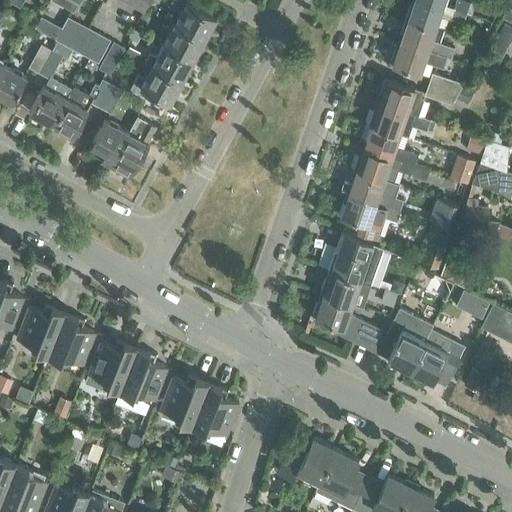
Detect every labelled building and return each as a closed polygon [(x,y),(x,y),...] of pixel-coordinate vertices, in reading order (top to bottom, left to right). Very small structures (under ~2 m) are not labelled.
[(135,0),(133,5),(144,11),(149,0),(135,0)] [(175,23),(204,39),(216,17),(184,0),(172,0),(170,5),(181,11),(175,23)] [(435,26),(442,5),(429,0),(410,0),(406,16),(435,26)] [(456,0),(453,8),(466,13),(470,2),(464,0),(456,0)] [(502,15),(511,20),(511,2),(510,1),(502,15)] [(466,13),(453,8),(450,19),(463,23),(466,13)] [(56,38),(77,49),(89,27),(68,15),(56,38)] [(398,39),(445,56),(450,57),(453,48),(430,41),(435,26),(406,16),(398,39)] [(164,44),(193,60),(204,39),(175,23),(164,44)] [(89,27),(77,49),(88,55),(100,33),(89,27)] [(100,33),(88,55),(98,61),(110,38),(100,33)] [(420,72),(423,62),(440,68),(445,56),(398,39),(390,62),(420,72)] [(99,67),(107,71),(111,73),(125,47),(114,40),(99,67)] [(39,72),(51,49),(41,43),(29,66),(39,72)] [(193,60),(164,44),(152,65),(181,81),(193,60)] [(137,57),(140,51),(129,45),(126,51),(137,57)] [(49,77),(51,76),(62,55),(51,49),(39,72),(49,77)] [(3,62),(0,67),(0,95),(12,101),(26,75),(3,62)] [(149,99),(152,93),(170,102),(181,81),(152,65),(144,80),(137,76),(130,89),(149,99)] [(428,83),(429,83),(457,94),(462,85),(463,82),(432,72),(428,83)] [(29,111),(53,124),(68,97),(67,96),(71,87),(51,76),(49,77),(45,84),(44,84),(29,111)] [(385,77),(377,101),(418,115),(419,113),(424,99),(421,97),(423,90),(385,77)] [(74,86),(68,97),(53,124),(73,135),(92,100),(101,105),(113,83),(103,78),(99,85),(96,83),(89,94),(74,86)] [(124,89),(114,83),(113,83),(101,105),(112,111),(124,89)] [(428,83),(425,94),(451,104),(456,96),(457,94),(429,83),(428,83)] [(457,94),(456,96),(466,102),(472,91),(462,85),(457,94)] [(370,123),(399,132),(403,121),(428,129),(432,117),(419,113),(418,115),(377,101),(370,123)] [(92,145),(114,157),(115,158),(130,131),(106,118),(92,145)] [(137,135),(130,131),(115,158),(114,157),(110,164),(131,175),(149,142),(147,140),(156,124),(146,119),(137,135)] [(399,132),(370,123),(362,145),(416,163),(419,153),(395,145),(399,132)] [(480,160),(501,168),(506,169),(508,145),(487,137),(480,160)] [(354,168),(383,178),(394,182),(398,169),(426,178),(430,167),(416,163),(362,145),(354,168)] [(474,158),(457,152),(450,174),(466,179),(474,158)] [(501,168),(480,160),(472,181),(498,191),(501,168)] [(383,178),(354,168),(346,191),(375,201),(383,178)] [(338,213),(367,223),(364,231),(377,235),(384,215),(397,219),(400,209),(387,205),(375,201),(346,191),(338,213)] [(391,193),(387,205),(400,209),(404,197),(391,193)] [(489,224),(491,207),(478,205),(479,199),(468,197),(465,221),(477,222),(488,223),(489,224)] [(432,218),(446,223),(453,202),(439,198),(432,218)] [(486,235),(488,223),(477,222),(475,234),(486,235)] [(342,228),(329,268),(362,279),(367,281),(367,282),(371,283),(382,247),(358,238),(359,235),(342,228)] [(427,232),(418,257),(438,267),(447,240),(427,232)] [(445,276),(454,280),(465,286),(470,288),(481,263),(455,252),(445,276)] [(329,268),(321,291),(321,292),(354,302),(360,304),(367,282),(367,281),(362,279),(329,268)] [(13,282),(0,277),(0,328),(6,331),(8,326),(12,328),(24,295),(10,290),(13,282)] [(392,278),(389,289),(399,292),(403,282),(392,278)] [(470,288),(465,286),(457,302),(483,315),(491,298),(470,288)] [(384,290),(380,303),(391,307),(396,295),(384,290)] [(351,312),(354,302),(321,292),(313,316),(344,326),(341,333),(353,339),(362,344),(371,327),(373,323),(351,312)] [(48,355),(66,310),(46,302),(43,310),(29,305),(17,337),(21,339),(19,343),(48,355)] [(511,315),(491,305),(479,329),(511,345),(511,315)] [(85,317),(66,310),(48,355),(78,366),(80,361),(84,363),(96,331),(82,325),(85,317)] [(378,351),(389,357),(410,368),(427,334),(406,323),(405,321),(394,316),(378,351)] [(373,323),(371,327),(362,344),(373,349),(382,328),(373,323)] [(430,328),(427,334),(410,368),(433,380),(434,377),(444,382),(468,335),(457,330),(452,340),(430,328)] [(120,390),(137,345),(118,337),(115,345),(101,340),(88,372),(92,374),(91,378),(120,390)] [(157,353),(137,345),(120,390),(150,401),(151,396),(155,398),(168,366),(154,360),(157,353)] [(487,372),(473,366),(466,385),(479,391),(487,372)] [(14,377),(0,371),(0,386),(8,391),(14,377)] [(162,413),(192,425),(209,380),(190,373),(187,380),(173,375),(160,407),(164,409),(162,413)] [(209,380),(192,425),(221,436),(223,432),(227,433),(239,401),(225,395),(228,388),(209,380)] [(34,388),(20,382),(16,394),(29,400),(34,388)] [(2,392),(0,396),(0,402),(8,407),(13,396),(2,392)] [(72,401),(61,396),(55,412),(66,416),(72,401)] [(37,409),(34,418),(43,422),(47,413),(37,409)] [(74,424),(71,433),(81,436),(84,428),(74,424)] [(101,435),(105,426),(91,426),(89,429),(101,435)] [(142,435),(132,431),(127,444),(137,448),(142,435)] [(307,474),(319,480),(321,481),(337,447),(314,436),(309,446),(295,440),(279,472),(302,483),(307,474)] [(122,444),(111,440),(107,450),(118,454),(122,444)] [(321,481),(319,480),(315,489),(330,496),(354,508),(370,475),(355,468),(360,458),(337,447),(321,481)] [(174,467),(178,459),(168,454),(164,462),(174,467)] [(0,505),(16,463),(0,456),(0,505)] [(46,475),(16,463),(0,505),(0,508),(9,511),(19,511),(21,508),(32,511),(35,511),(48,481),(44,479),(46,475)] [(167,466),(163,475),(179,482),(182,472),(167,466)] [(370,475),(354,508),(361,511),(382,511),(383,510),(386,511),(398,511),(413,484),(390,473),(385,483),(370,475)] [(82,511),(91,492),(61,481),(59,485),(55,484),(44,511),(82,511)] [(413,484),(398,511),(445,511),(431,505),(435,495),(413,484)] [(120,504),(91,492),(82,511),(121,511),(122,510),(118,508),(120,504)]
